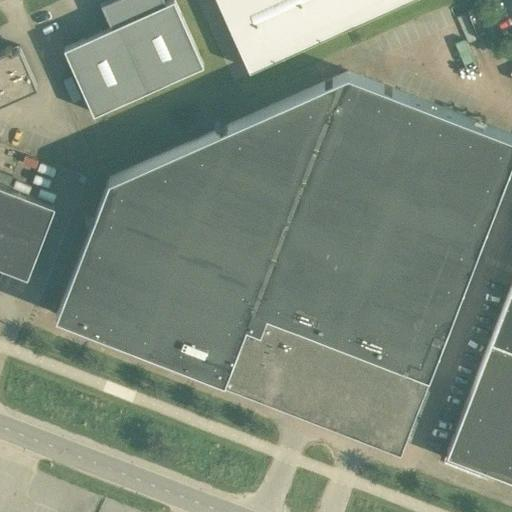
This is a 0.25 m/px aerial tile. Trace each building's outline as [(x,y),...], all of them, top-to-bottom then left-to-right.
[(112,25),(64,46),(94,112),(203,63),(174,0),(167,0),(165,1),(164,0),(108,0),(102,3),(112,25)] [(218,0),(250,68),(402,0),(218,0)] [(0,100),(37,84),(19,45),(12,48),(10,44),(0,48),(0,100)] [(511,156),(511,133),(348,70),(109,176),(56,313),(400,446),(511,156)] [(0,272),(2,266),(27,276),(55,205),(0,183),(0,272)] [(440,453),(440,455),(482,471),(484,465),(511,476),(511,280),(445,455),(440,453)]
